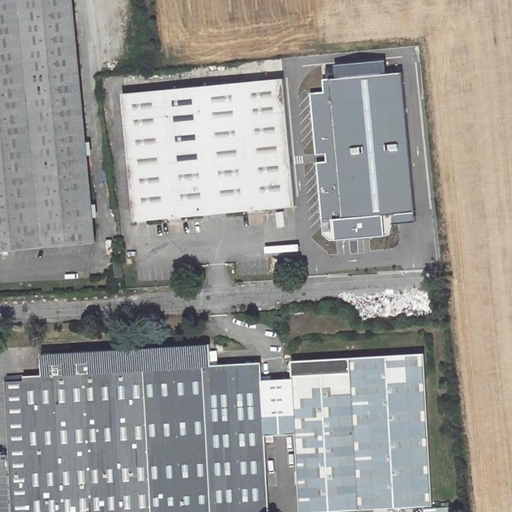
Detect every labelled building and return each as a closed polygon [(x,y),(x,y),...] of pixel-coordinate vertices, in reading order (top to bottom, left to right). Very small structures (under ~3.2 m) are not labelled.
[(0,0),(0,250),(95,242),(72,0),(0,0)] [(283,78),(123,93),(135,220),(296,205),(283,78)] [(114,261),(116,277),(124,276),(122,260),(114,261)] [(5,381),(12,511),(269,511),(268,486),(267,471),(265,435),(264,415),(261,362),(212,364),(210,344),(40,353),(42,374),(23,375),(24,380),(5,381)] [(431,504),(423,353),(291,361),(294,413),(295,433),(299,511),(431,504)] [(281,434),(295,433),(294,413),(279,414),(281,434)] [(264,415),(265,435),(281,434),(279,414),(264,415)] [(267,471),(268,486),(278,485),(277,471),(267,471)]
